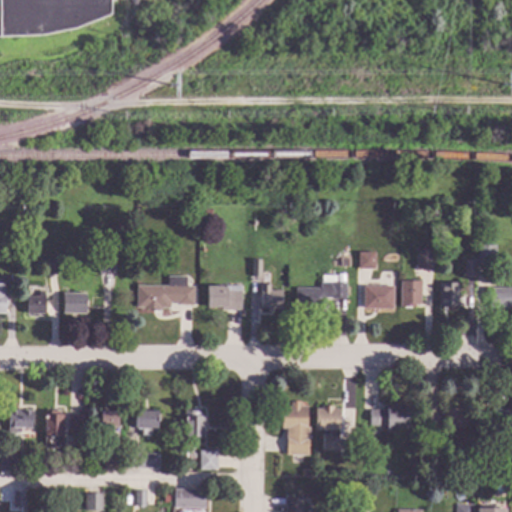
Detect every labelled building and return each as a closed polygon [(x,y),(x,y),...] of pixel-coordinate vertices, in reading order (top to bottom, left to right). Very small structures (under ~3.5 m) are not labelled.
[(0,0),(108,0),(108,15),(72,29),(38,36),(0,36),(0,0)] [(494,263),(476,263),(476,246),(494,246),(494,263)] [(432,270),(414,270),(413,248),(432,248),(432,270)] [(372,270),(356,269),(356,253),(372,253),(372,270)] [(347,267),(339,267),(339,258),(347,258),(347,267)] [(113,272),(98,273),(98,259),(113,259),(113,272)] [(259,277),(249,277),(249,260),(259,260),(259,277)] [(55,275),(43,275),(43,261),(55,261),(55,275)] [(473,278),(462,278),(462,261),(473,261),(473,278)] [(185,287),(192,287),(192,306),(176,306),(176,303),(168,303),(168,308),(159,308),(159,311),(151,311),(151,308),(135,308),(135,286),(166,286),(166,277),(185,276),(185,287)] [(334,283),(344,283),(344,299),(324,299),(325,309),(294,310),(294,288),(318,288),(318,282),(320,282),(320,276),(334,276),(334,283)] [(419,305),(413,305),(413,307),(398,307),(398,282),(419,282),(419,305)] [(456,307),(437,307),(437,284),(456,284),(456,307)] [(268,291),(279,291),(279,309),(258,309),(258,285),(268,285),(268,291)] [(238,311),(220,311),(220,308),(205,308),(205,287),(238,287),(238,311)] [(391,309),(361,309),(361,287),(391,287),(391,309)] [(511,309),(487,309),(487,303),(485,303),(485,288),(511,288),(511,309)] [(43,315),(26,315),(26,297),(37,297),(37,291),(43,291),(43,315)] [(84,314),(60,314),(60,294),(84,294),(84,314)] [(297,410),(305,410),(305,428),(297,428),(297,435),(307,435),(306,456),(283,456),(283,435),(286,435),(286,428),(280,428),(280,409),(282,409),(282,408),(292,408),(292,406),(297,406),(297,410)] [(331,410),(336,410),(336,451),(320,451),(320,435),(327,435),(327,431),(313,431),(314,410),(319,410),(319,407),(331,407),(331,410)] [(405,428),(394,428),(394,433),(383,433),(383,426),(368,426),(368,411),(384,411),(384,408),(405,408),(405,428)] [(465,409),(464,428),(444,427),(444,408),(465,409)] [(29,429),(19,429),(19,434),(7,434),(7,410),(29,410),(29,429)] [(155,430),(131,430),(131,410),(155,410),(155,430)] [(57,426),(62,426),(62,448),(42,448),(42,412),(57,412),(57,426)] [(116,430),(98,430),(98,412),(116,412),(116,430)] [(197,417),(202,417),(202,437),(199,437),(199,440),(193,440),(193,438),(183,438),(183,412),(197,412),(197,417)] [(511,433),(492,433),(492,412),(501,412),(511,412),(511,433)] [(80,431),(67,431),(67,416),(80,416),(80,431)] [(437,443),(418,443),(418,427),(437,427),(437,443)] [(215,470),(197,470),(197,452),(214,452),(215,470)] [(133,469),(125,469),(124,454),(133,454),(133,469)] [(156,469),(135,469),(135,454),(156,454),(156,469)] [(14,471),(0,471),(0,456),(14,456),(14,471)] [(115,470),(102,470),(102,456),(115,456),(115,470)] [(308,479),(299,478),(299,470),(308,470),(308,479)] [(202,509),(172,508),(172,490),(203,491),(202,509)] [(22,508),(11,508),(11,493),(22,492),(22,508)] [(144,507),(132,507),(132,492),(144,492),(144,507)] [(100,511),(83,511),(83,494),(100,494),(100,511)] [(300,511),(284,511),(284,498),(300,498),(300,511)]
